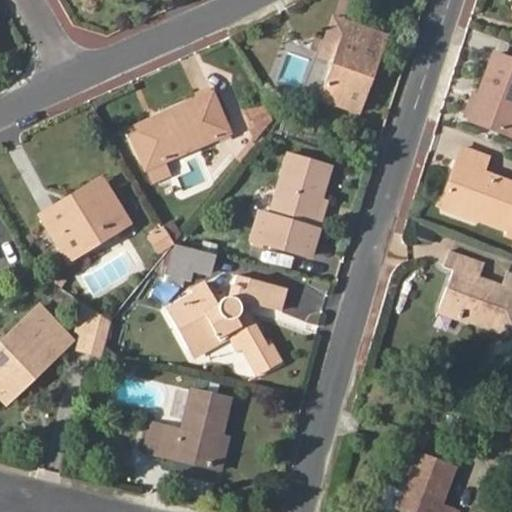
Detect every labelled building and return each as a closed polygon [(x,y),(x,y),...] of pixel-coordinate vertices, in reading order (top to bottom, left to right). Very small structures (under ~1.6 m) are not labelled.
[(345,20),(332,16),(324,39),(337,44),(345,20)] [(321,96),(357,108),(384,34),(345,20),(337,44),(324,39),(320,51),(334,57),(321,96)] [(509,133),(511,125),(511,59),(493,52),(469,117),(509,133)] [(159,162),(229,131),(211,91),(155,116),(158,123),(130,136),(145,168),(159,162)] [(254,142),(270,122),(262,102),(249,109),(255,124),(248,128),(254,142)] [(155,116),(127,128),(130,136),(158,123),(155,116)] [(511,181),(482,171),(487,157),(460,147),(442,197),(479,212),(477,219),(509,231),(507,235),(511,236),(511,181)] [(199,149),(171,158),(176,173),(204,165),(199,149)] [(253,238),(305,253),(331,164),(286,150),(266,214),(260,212),(253,238)] [(151,183),(165,177),(159,162),(145,168),(151,183)] [(106,187),(100,178),(58,204),(64,213),(106,187)] [(42,214),(68,257),(127,220),(106,187),(64,213),(58,204),(42,214)] [(477,219),(479,212),(442,197),(439,206),(477,219)] [(158,252),(174,241),(163,224),(148,234),(158,252)] [(192,270),(208,274),(214,252),(176,242),(168,274),(189,281),(192,270)] [(497,328),(498,327),(510,292),(511,293),(511,274),(507,272),(502,285),(479,276),(484,262),(448,249),(443,263),(453,267),(437,310),(466,321),(468,316),(497,328)] [(233,284),(245,288),(248,278),(236,274),(233,284)] [(269,344),(265,347),(243,309),(239,308),(239,306),(239,302),(238,299),(236,298),(278,309),(283,288),(248,278),(245,288),(233,284),(230,295),(227,296),(223,298),(220,300),(219,303),(217,305),(204,282),(191,289),(194,295),(167,311),(188,347),(215,331),(220,340),(229,334),(238,350),(242,347),(258,373),(279,361),(269,344)] [(498,327),(511,332),(511,293),(510,292),(498,327)] [(76,331),(84,333),(91,307),(81,301),(76,331)] [(38,306),(0,342),(0,391),(2,393),(26,369),(32,374),(69,338),(38,306)] [(102,356),(103,350),(110,319),(91,307),(84,333),(80,349),(102,356)] [(188,347),(192,355),(220,340),(215,331),(188,347)] [(2,393),(7,398),(32,374),(26,369),(2,393)] [(159,452),(219,467),(227,436),(220,434),(229,398),(190,389),(180,427),(166,424),(165,426),(159,452)] [(149,421),(142,448),(159,452),(165,426),(149,421)] [(379,505),(384,510),(390,511),(436,511),(440,503),(454,464),(415,451),(405,481),(401,480),(398,482),(397,487),(391,485),(383,489),(379,505)] [(460,511),(461,510),(440,503),(436,511),(460,511)]
